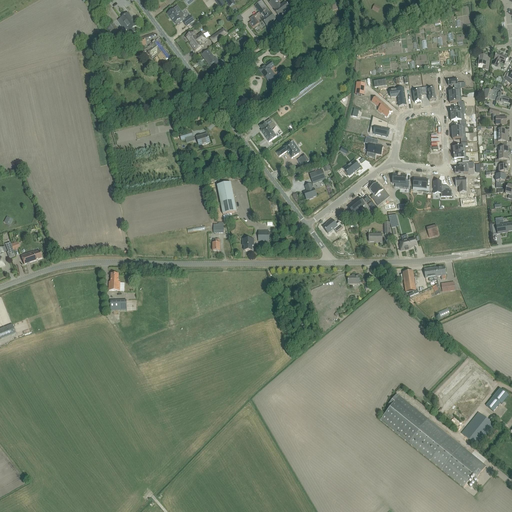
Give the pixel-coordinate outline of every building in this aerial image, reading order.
[(221,0),(214,0),(221,8),(225,5),(221,0)] [(262,1),(261,2),(259,0),(258,0),(256,2),(257,4),(255,6),(261,14),(264,18),(261,19),(264,23),(267,27),(270,24),(275,20),(270,13),(268,10),(262,1)] [(276,0),(272,0),(269,3),(275,10),(274,11),(279,17),(283,14),(284,14),(285,13),(286,12),(290,9),(285,2),(281,6),(276,0)] [(329,5),(332,12),(341,8),(338,1),(329,5)] [(378,13),(380,8),(374,5),(372,10),(378,13)] [(171,11),(167,14),(174,23),(175,23),(177,25),(182,21),(183,22),(187,27),(191,24),(194,21),(191,16),(190,17),(187,19),(186,20),(184,17),(185,16),(178,6),(173,9),(171,11)] [(137,25),(134,22),(133,20),(128,13),(118,21),(121,24),(123,22),(128,29),(125,31),(127,30),(131,35),(135,31),(133,28),(137,25)] [(121,34),(114,24),(107,29),(114,38),(121,34)] [(228,33),(226,30),(225,31),(223,28),(215,34),(216,35),(210,39),(214,44),(223,37),(228,33)] [(206,40),(203,35),(202,34),(197,37),(193,32),(186,37),(190,43),(190,44),(195,52),(203,46),(201,43),(206,40)] [(140,47),(146,45),(143,38),(137,40),(140,47)] [(147,50),(148,51),(152,57),(157,54),(162,61),(161,61),(162,63),(163,62),(164,63),(166,62),(170,59),(157,42),(153,45),(151,46),(152,47),(147,50)] [(280,50),(283,54),(284,55),(291,50),(288,45),(280,50)] [(221,65),(218,61),(217,60),(216,61),(208,51),(203,55),(205,58),(205,57),(207,59),(205,60),(210,66),(212,65),(215,69),(221,65)] [(498,68),(500,63),(504,65),(502,70),(506,72),(508,68),(510,63),(506,62),(508,58),(497,53),(494,60),(492,65),(498,68)] [(488,71),(489,65),(490,60),(486,59),(487,57),(480,56),(479,58),(479,59),(479,61),(478,65),(483,66),(482,70),(488,71)] [(259,70),(263,75),(264,74),(266,77),(265,77),(270,84),(278,79),(271,70),(275,67),(271,62),(269,63),(259,70)] [(453,80),(448,80),(448,86),(454,86),(454,89),(461,88),(461,89),(465,88),(465,83),(458,84),(457,79),(456,79),(453,79),(453,80)] [(355,94),(364,95),(365,84),(356,83),(355,94)] [(434,87),(423,88),(424,95),(428,95),(429,102),(436,101),(436,99),(436,96),(435,96),(434,87)] [(494,87),(493,90),(492,90),(492,92),(486,90),(482,89),(481,93),(484,94),(483,99),(490,101),(491,99),(494,100),(496,91),(497,88),(494,87)] [(423,88),(413,90),(415,104),(417,103),(417,104),(420,104),(420,103),(421,103),(420,96),(424,95),(423,88)] [(454,92),(449,93),(449,98),(461,97),(461,89),(461,88),(454,89),(454,92)] [(404,89),(390,91),(391,98),(398,97),(399,107),(406,106),(404,89)] [(503,105),(504,103),(508,104),(509,98),(505,97),(506,96),(501,95),(500,94),(500,92),(496,91),(494,100),(497,101),(496,102),(503,105)] [(376,97),(372,102),(380,109),(378,111),(382,114),(387,118),(392,112),(387,108),(388,107),(376,97)] [(461,97),(449,98),(450,104),(458,103),(458,106),(465,106),(464,102),(462,103),(461,97)] [(458,109),(450,110),(451,116),(464,115),(465,115),(465,106),(458,106),(458,109)] [(489,113),(496,115),(496,117),(496,125),(506,125),(506,117),(499,117),(499,116),(500,112),(491,110),(489,113)] [(451,117),(450,117),(450,120),(451,120),(451,122),(459,121),(459,124),(466,124),(466,121),(465,121),(464,115),(451,116),(451,117)] [(373,117),(371,126),(375,127),(373,135),(388,138),(389,130),(387,129),(382,128),(383,122),(373,117)] [(262,130),(261,131),(269,142),(277,137),(271,130),(276,126),(273,122),(269,126),(268,125),(267,126),(265,122),(259,126),(262,130)] [(452,131),(451,131),(451,134),(465,133),(465,128),(466,128),(466,124),(459,124),(460,128),(452,128),(452,131)] [(498,136),(508,136),(508,130),(504,130),(504,127),(494,127),(494,132),(498,132),(498,136)] [(195,141),(194,138),(192,131),(179,135),(181,142),(185,140),(186,144),(195,141)] [(465,133),(451,134),(451,137),(452,137),(453,140),(461,140),(461,143),(467,142),(467,139),(466,139),(465,133)] [(199,147),(205,145),(210,143),(207,135),(203,136),(199,137),(199,136),(196,137),(199,147)] [(494,145),(495,145),(505,145),(505,142),(508,142),(508,136),(498,136),(498,140),(494,140),(494,145)] [(366,138),(365,144),(369,145),(367,157),(375,158),(376,154),(381,155),(383,147),(377,146),(378,141),(366,138)] [(290,143),(283,148),(284,148),(276,153),(279,157),(287,152),(292,159),(298,154),(290,143)] [(453,150),(452,150),(453,153),(454,154),(466,153),(465,147),(468,147),(467,143),(461,144),(461,147),(453,148),(453,150)] [(499,150),(499,154),(508,154),(508,148),(506,148),(506,145),(505,145),(495,145),(495,149),(497,149),(499,150)] [(454,154),(453,154),(454,160),(462,159),(462,163),(469,162),(469,158),(466,158),(466,153),(454,154)] [(495,160),(495,163),(506,163),(506,160),(508,160),(508,154),(499,154),(499,159),(497,160),(495,160)] [(301,157),(305,164),(309,161),(304,155),(301,157)] [(354,161),(344,170),(349,177),(360,168),(354,161)] [(455,170),(454,170),(454,173),(455,173),(455,174),(468,173),(468,169),(474,168),(473,163),(458,164),(458,167),(455,168),(455,170)] [(506,166),(506,163),(495,163),(495,167),(497,167),(499,168),(499,172),(503,172),(503,173),(508,172),(508,166),(506,166)] [(322,170),(310,174),(312,182),(313,184),(318,182),(325,179),(322,170)] [(492,174),(492,176),(494,176),(496,177),(496,181),(496,189),(501,189),(501,184),(502,184),(504,183),(504,181),(505,181),(505,175),(503,175),(503,173),(503,172),(499,172),(492,172),(492,174)] [(393,175),(392,184),(395,184),(400,185),(400,189),(409,189),(409,181),(406,181),(406,176),(400,176),(401,175),(400,175),(398,175),(393,175)] [(414,179),(413,188),(418,188),(418,191),(430,192),(430,187),(426,187),(427,180),(414,179)] [(466,179),(455,180),(456,187),(459,187),(459,194),(466,193),(466,186),(467,186),(466,179)] [(441,182),(434,182),(434,194),(441,194),(441,198),(452,198),(452,192),(448,186),(443,187),(441,187),(441,182)] [(237,212),(231,183),(217,186),(223,215),(237,212)] [(377,183),(369,190),(373,195),(371,197),(375,203),(382,197),(385,201),(389,197),(382,188),(381,188),(377,183)] [(305,187),(307,192),(304,193),(306,200),(309,199),(309,200),(313,198),(316,196),(314,189),(313,190),(311,185),(305,187)] [(359,199),(349,206),(352,210),(353,209),(355,212),(364,205),(359,199)] [(395,215),(388,216),(391,228),(392,228),(391,227),(398,226),(396,219),(395,215)] [(327,225),(323,228),(328,234),(334,230),(336,233),(343,228),(339,222),(336,225),(332,220),(327,225)] [(224,233),(223,222),(218,223),(218,224),(213,224),(213,233),(224,233)] [(499,223),(496,224),(496,226),(497,229),(498,234),(506,233),(505,232),(511,231),(511,224),(511,223),(500,225),(499,223)] [(439,235),(437,230),(436,226),(427,228),(428,233),(429,238),(439,235)] [(269,232),(259,232),(259,241),(269,241),(269,232)] [(382,243),(382,239),(382,234),(374,234),(369,234),(369,237),(369,238),(369,242),(378,242),(378,243),(382,243)] [(401,245),(399,246),(401,251),(405,250),(408,250),(408,249),(410,249),(410,247),(411,247),(413,246),(417,245),(416,243),(415,239),(408,241),(408,238),(402,240),(402,242),(400,242),(401,245)] [(252,251),(252,246),(254,246),(253,240),(243,240),(243,246),(244,246),(244,251),(252,251)] [(18,242),(11,244),(13,250),(13,251),(20,249),(18,242)] [(21,256),(22,260),(24,265),(42,258),(40,251),(35,253),(34,251),(21,256)] [(436,268),(437,277),(441,277),(441,280),(446,280),(445,276),(446,276),(445,267),(436,268)] [(425,279),(437,277),(436,268),(424,270),(425,279)] [(416,291),(414,276),(413,271),(403,273),(406,293),(416,291)] [(118,282),(118,279),(119,274),(111,274),(111,282),(109,282),(109,291),(120,292),(121,282),(118,282)] [(348,277),(348,282),(348,285),(359,284),(359,281),(359,276),(355,276),(354,277),(348,277)] [(455,290),(454,282),(441,284),(442,292),(455,290)] [(438,285),(433,287),(436,295),(442,293),(438,285)] [(356,300),(358,303),(367,295),(364,292),(356,300)] [(127,310),(126,300),(111,301),(111,311),(127,310)] [(442,319),(451,314),(449,308),(439,313),(442,319)] [(0,329),(0,339),(16,333),(12,325),(0,329)] [(500,389),(486,406),(493,412),(500,404),(502,405),(509,396),(500,389)] [(486,467),(397,394),(387,406),(390,409),(380,420),(464,488),(473,476),(476,479),(486,467)] [(494,426),(478,412),(461,433),(477,446),(494,426)]
